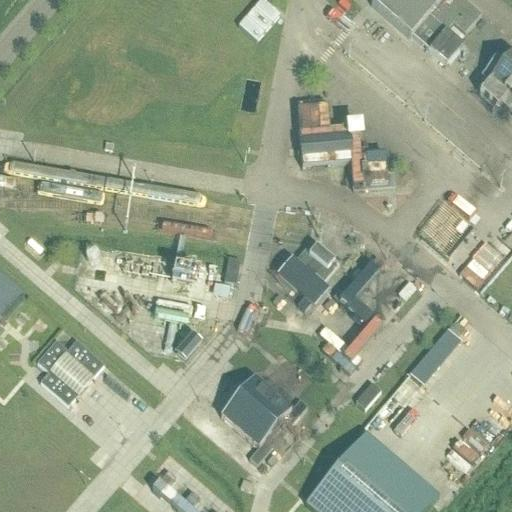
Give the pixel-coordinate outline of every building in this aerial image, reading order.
[(198,29),(224,0),(190,0),(180,12),(198,29)] [(376,0),(369,8),(408,43),(427,21),(445,37),(451,30),(463,40),(480,20),(457,0),(376,0)] [(203,68),(222,84),(279,19),(260,3),(218,51),(199,35),(182,54),(185,57),(186,56),(202,70),(203,68)] [(446,71),(462,52),(443,36),(427,55),(446,71)] [(511,128),(511,62),(511,61),(478,99),(511,128)] [(350,170),(352,193),(387,191),(385,161),(360,163),(358,147),(362,147),(361,131),(345,132),(345,135),(328,136),(327,113),(297,115),(300,147),(298,147),(300,162),(301,162),(302,173),(350,170)] [(258,145),(264,121),(254,119),(248,143),(258,145)] [(138,170),(186,178),(188,163),(141,155),(138,170)] [(94,160),(90,172),(115,178),(119,166),(94,160)] [(234,181),(234,171),(188,170),(188,180),(234,181)] [(507,260),(483,286),(503,304),(511,293),(511,229),(494,249),(507,260)] [(297,265),(324,287),(338,269),(330,262),(329,263),(320,256),(322,254),(312,246),(297,265)] [(357,250),(324,293),(331,299),(323,309),(364,340),(375,325),(347,304),(377,266),(357,250)] [(0,329),(22,303),(0,283),(0,329)] [(402,345),(419,363),(436,346),(419,328),(402,345)] [(454,354),(464,340),(455,334),(445,348),(454,354)] [(192,342),(178,361),(187,367),(200,348),(192,342)] [(430,379),(444,363),(437,357),(423,372),(430,379)] [(417,392),(426,380),(401,360),(392,372),(417,392)] [(446,385),(471,407),(481,394),(456,373),(446,385)] [(254,386),(220,425),(257,456),(290,416),(254,386)] [(437,388),(427,401),(455,426),(466,414),(437,388)] [(404,398),(381,432),(400,444),(406,436),(432,453),(449,427),(404,398)] [(502,420),(489,434),(498,442),(511,428),(502,420)] [(364,438),(303,508),(307,511),(426,511),(436,502),(364,438)]
